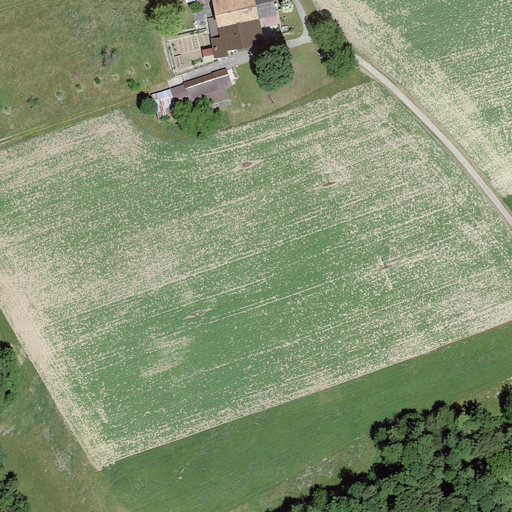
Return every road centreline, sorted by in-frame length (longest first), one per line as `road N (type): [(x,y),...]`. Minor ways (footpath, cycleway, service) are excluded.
road 1 (unclassified): [(511,220),(370,65),(306,36),(166,82)]
road 2 (track): [(166,82),(0,140)]
